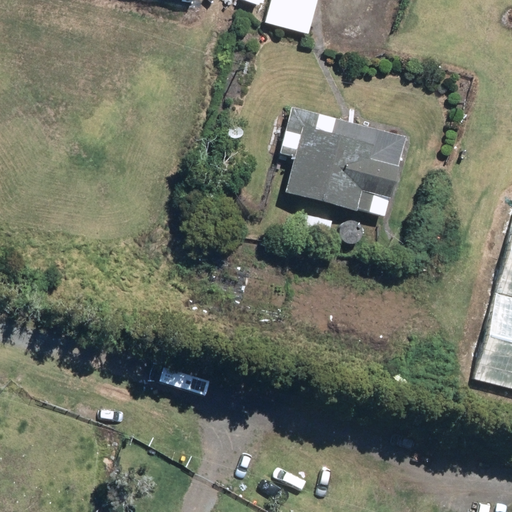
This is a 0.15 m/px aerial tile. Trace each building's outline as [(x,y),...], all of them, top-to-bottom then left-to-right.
[(310,0),(264,0),(258,25),(300,36),(310,0)] [(374,220),(395,140),(281,111),(269,157),(283,160),(273,197),(345,215),(345,212),(374,220)] [(511,208),(510,208),(466,383),(511,394),(511,208)] [(326,223),(291,214),(286,236),(321,245),(326,223)] [(344,220),(342,220),(339,221),(336,222),(334,224),(332,225),(331,228),(329,230),(329,233),(328,235),(328,238),(329,241),(330,243),(332,245),(333,247),(336,249),(338,250),(341,251),(343,251),(346,251),(349,251),(351,250),(353,248),(355,246),(357,244),(358,242),(359,239),(359,236),(359,234),(359,231),(358,229),(356,226),(354,224),(352,223),(350,221),(347,221),(344,220)] [(182,472),(130,452),(122,473),(174,493),(182,472)]
